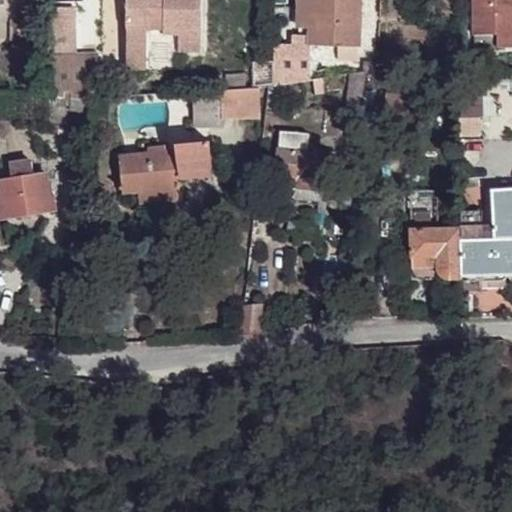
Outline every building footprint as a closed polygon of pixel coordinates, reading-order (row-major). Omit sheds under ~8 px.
[(128,0),(127,70),(147,70),(148,31),(164,31),(164,36),(179,36),(179,53),(201,54),(202,0),(128,0)] [(291,56),(311,57),(311,44),(339,44),(338,61),(358,61),(360,0),(298,0),(298,27),(310,27),(309,44),(291,44),(291,56)] [(511,47),(511,0),(473,0),(474,35),(484,35),(484,48),(511,47)] [(99,54),(45,55),(46,95),(88,99),(99,98),(99,54)] [(291,56),(290,83),(310,79),(311,57),(291,56)] [(364,62),(363,71),(376,70),(375,63),(364,62)] [(350,74),(346,119),(360,122),(365,72),(350,74)] [(321,79),(314,80),(316,95),(323,94),(321,79)] [(223,118),(260,117),(260,90),(222,91),(222,95),(194,96),(195,128),(223,127),(223,118)] [(386,93),(384,121),(423,124),(426,97),(386,93)] [(105,102),(91,101),(89,121),(102,122),(105,102)] [(309,134),(281,132),(276,197),(330,202),(335,152),(308,150),(309,134)] [(149,152),(119,155),(123,194),(139,192),(140,203),(176,200),(174,172),(213,168),(210,141),(176,144),(177,149),(166,150),(166,145),(149,147),(149,152)] [(3,202),(0,202),(0,221),(57,212),(54,195),(50,195),(47,174),(34,176),(32,161),(10,165),(11,172),(2,173),(4,182),(0,182),(3,202)] [(254,173),(243,172),(242,184),(253,185),(254,173)] [(483,227),(460,228),(461,276),(467,276),(481,276),(481,282),(481,286),(506,286),(506,275),(509,275),(511,274),(511,189),(491,191),(493,227),(494,239),(484,239),(483,227)] [(461,276),(460,228),(438,228),(432,229),(432,222),(431,213),(410,214),(412,272),(438,272),(438,277),(461,276)] [(493,227),(483,227),(484,239),(494,239),(493,227)] [(245,305),(242,334),(259,332),(261,304),(245,305)]
